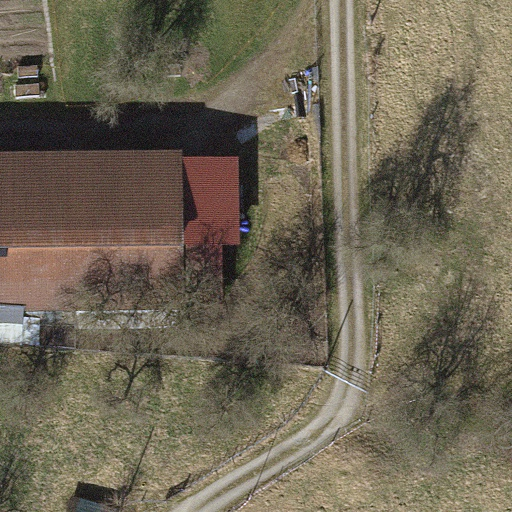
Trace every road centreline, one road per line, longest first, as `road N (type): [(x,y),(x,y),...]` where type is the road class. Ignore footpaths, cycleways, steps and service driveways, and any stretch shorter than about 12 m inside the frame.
road 1 (track): [(209,511),(312,446),(345,403),(352,357),(345,0)]
road 2 (track): [(0,143),(174,135),(220,122),(345,7)]
